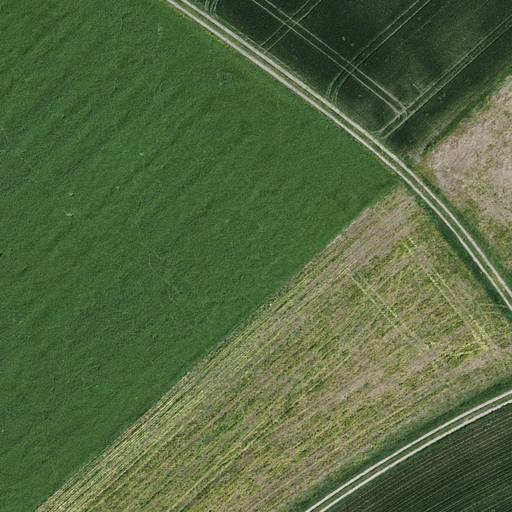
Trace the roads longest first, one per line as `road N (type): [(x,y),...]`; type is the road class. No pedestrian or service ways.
road 1 (track): [(511,302),(411,178),(175,0)]
road 2 (track): [(313,511),(511,396)]
